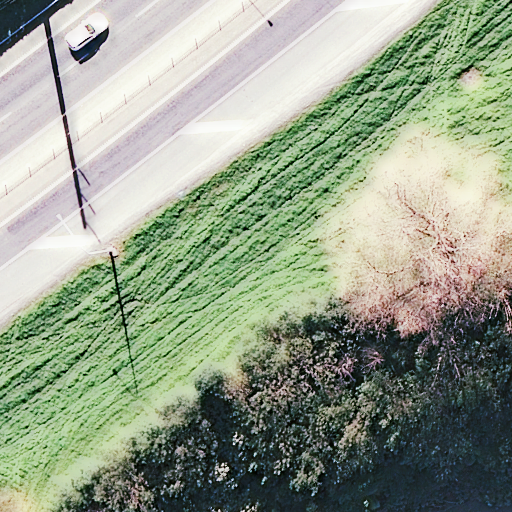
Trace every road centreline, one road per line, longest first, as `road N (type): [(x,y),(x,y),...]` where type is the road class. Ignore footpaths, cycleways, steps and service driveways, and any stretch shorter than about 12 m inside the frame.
road 1 (trunk): [(306,0),(0,239)]
road 2 (trunk): [(0,113),(151,0)]
